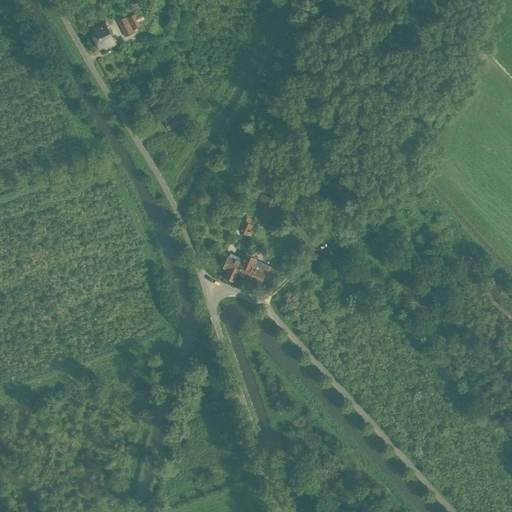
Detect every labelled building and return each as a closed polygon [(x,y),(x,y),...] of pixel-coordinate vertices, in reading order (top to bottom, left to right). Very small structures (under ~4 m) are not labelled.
[(128,18),(130,23),(134,30),(140,26),(138,23),(143,20),(141,15),(136,18),(134,15),(128,18)] [(125,37),(132,33),(125,19),(118,23),(125,37)] [(90,35),(95,42),(99,50),(103,48),(105,50),(117,43),(116,41),(114,42),(105,26),(107,25),(106,23),(93,30),(95,33),(90,35)] [(164,123),(168,131),(187,121),(183,114),(164,123)] [(245,222),(243,222),(239,232),(251,237),(256,227),(251,225),(253,220),(247,218),(245,222)] [(234,282),(237,275),(241,277),(251,255),(244,252),(241,257),(243,258),(242,261),(229,255),(223,269),(227,270),(223,278),(234,282)] [(256,257),(251,255),(241,277),(259,284),(263,275),(266,276),(270,267),(255,260),(256,257)]
